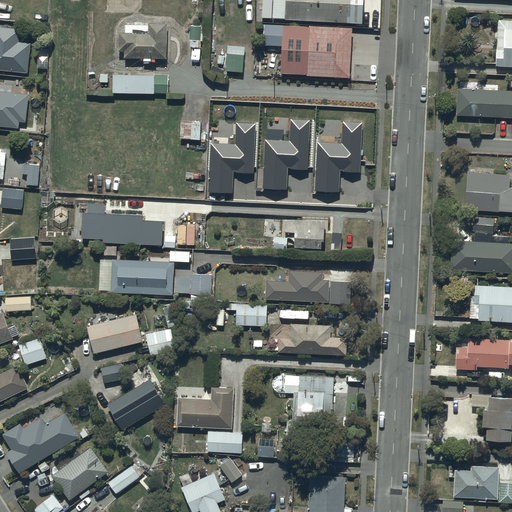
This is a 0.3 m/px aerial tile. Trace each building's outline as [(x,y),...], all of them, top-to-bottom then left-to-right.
[(365,0),(275,0),(274,19),(365,22),(365,0)] [(511,19),(498,19),(496,66),(511,66),(511,19)] [(157,62),(157,58),(169,58),(169,23),(149,23),(149,32),(120,32),(120,49),(125,49),(125,58),(145,58),(145,62),(150,62),(157,62)] [(202,25),(192,25),(191,39),(201,39),(202,25)] [(354,28),(284,25),(282,73),(352,76),(354,28)] [(0,69),(28,72),(31,43),(20,42),(21,29),(0,26),(0,69)] [(245,52),(228,51),(227,71),(244,72),(245,52)] [(170,73),(114,73),(114,92),(170,92),(170,73)] [(511,89),(459,87),(458,115),(511,117),(511,89)] [(0,125),(19,128),(20,121),(26,122),(29,94),(0,90),(0,125)] [(289,141),(265,140),(262,189),(287,190),(288,169),(307,170),(310,120),(290,119),(289,141)] [(182,120),(182,122),(182,138),(203,138),(203,120),(182,120)] [(342,143),(318,142),(315,191),(340,192),(341,171),(360,172),(363,122),(343,121),(342,143)] [(235,144),(211,143),(208,192),(233,193),(234,173),(253,173),(256,123),(236,123),(235,144)] [(41,165),(26,164),(26,174),(29,174),(28,184),(39,185),(41,165)] [(510,173),(468,171),(466,211),(511,213),(511,186),(509,186),(510,173)] [(25,188),(4,186),(2,208),(22,210),(25,188)] [(88,213),(82,213),(81,239),(103,240),(103,243),(161,245),(162,222),(142,221),(142,215),(105,213),(105,204),(88,204),(88,213)] [(497,217),(474,216),(473,230),(496,231),(497,217)] [(327,220),(287,219),(287,232),(297,232),(297,249),(323,249),(323,241),(327,241),(327,220)] [(34,237),(9,239),(11,260),(36,259),(34,237)] [(288,238),(276,237),(275,247),(288,248),(288,238)] [(511,242),(452,240),(451,270),(511,272),(511,242)] [(175,260),(114,258),(112,291),(174,294),(175,260)] [(290,281),(267,280),(266,298),(330,301),(331,280),(324,279),(324,272),(291,270),(290,281)] [(192,278),(176,278),(176,293),(213,293),(213,274),(192,274),(192,278)] [(352,283),(332,282),(331,304),(350,305),(352,283)] [(511,283),(474,282),(473,302),(476,302),(475,317),(479,317),(479,320),(511,321),(511,283)] [(32,294),(6,296),(7,311),(33,309),(32,294)] [(182,303),(164,308),(169,327),(187,322),(182,303)] [(267,305),(238,305),(238,324),(267,324),(267,305)] [(0,342),(15,337),(4,311),(0,312),(0,342)] [(138,314),(89,325),(96,352),(144,341),(138,314)] [(332,325),(291,323),(291,331),(279,331),(269,338),(269,352),(348,355),(348,338),(332,337),(332,325)] [(177,349),(172,328),(147,334),(152,355),(177,349)] [(47,357),(40,337),(19,344),(26,364),(47,357)] [(469,348),(457,348),(456,368),(478,368),(478,366),(511,367),(511,364),(511,339),(469,339),(469,348)] [(123,363),(103,367),(106,383),(127,378),(123,363)] [(0,375),(0,401),(30,387),(20,366),(0,375)] [(150,376),(109,403),(125,429),(167,402),(150,376)] [(335,420),(335,376),(286,376),(286,393),(294,393),(293,420),(335,420)] [(212,398),(179,397),(179,426),(234,427),(235,387),(212,386),(212,398)] [(511,395),(490,395),(489,408),(485,408),(484,424),(487,424),(486,438),(511,439),(511,395)] [(21,472),(79,435),(65,413),(47,424),(42,417),(24,428),(21,423),(5,434),(14,448),(8,452),(21,472)] [(303,424),(287,424),(287,447),(303,447),(303,424)] [(243,431),(209,430),(208,450),(242,451),(243,431)] [(332,437),(331,460),(355,462),(356,439),(332,437)] [(275,445),(259,444),(259,456),(275,457),(275,445)] [(109,470),(91,447),(54,476),(72,498),(109,470)] [(233,456),(232,457),(220,466),(232,482),(245,473),(233,456)] [(472,470),(455,469),(454,496),(498,498),(500,466),(472,464),(472,470)] [(140,476),(133,465),(109,482),(117,493),(140,476)] [(227,499),(215,472),(183,486),(194,511),(197,511),(201,510),(202,511),(222,511),(218,503),(218,502),(227,499)] [(345,511),(347,476),(311,475),(309,511),(345,511)] [(511,482),(501,482),(500,502),(511,502),(511,482)] [(59,511),(65,507),(54,493),(34,509),(36,511),(59,511)] [(463,511),(463,500),(444,500),(443,511),(463,511)]
